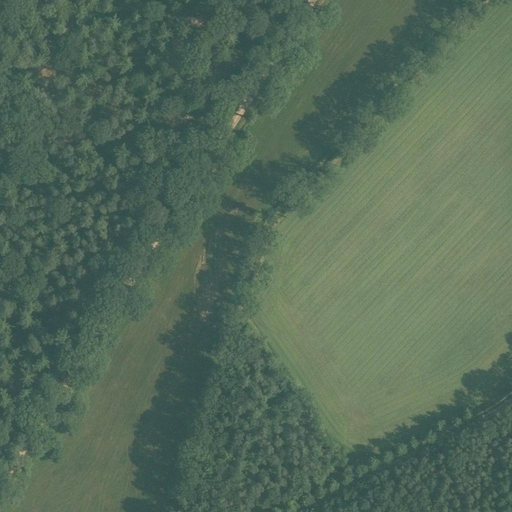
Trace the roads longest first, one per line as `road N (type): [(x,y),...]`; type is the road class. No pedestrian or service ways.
road 1 (track): [(313,0),(0,486)]
road 2 (track): [(293,511),(449,433),(511,391)]
